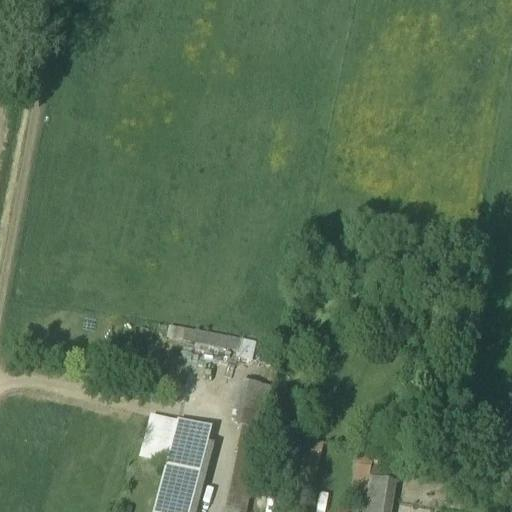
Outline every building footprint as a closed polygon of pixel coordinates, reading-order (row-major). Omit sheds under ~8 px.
[(236,361),(241,341),(188,328),(183,348),(236,361)] [(232,429),(262,435),(270,392),(240,386),(232,429)] [(182,511),(203,433),(176,427),(154,511),(182,511)] [(309,443),(297,441),(295,449),(308,451),(309,443)] [(321,446),(309,443),(308,451),(309,451),(307,463),(319,465),(321,446)] [(381,462),(371,460),(370,467),(380,469),(381,462)] [(319,465),(307,463),(304,476),(303,488),(315,490),(319,465)] [(245,511),(255,469),(236,464),(224,511),(245,511)] [(370,470),(358,469),(354,494),(365,496),(366,495),(368,483),(370,470)] [(392,474),(370,470),(368,483),(390,487),(392,474)] [(390,487),(368,483),(366,495),(388,499),(390,487)] [(383,511),(388,499),(366,495),(365,496),(362,511),(383,511)]
